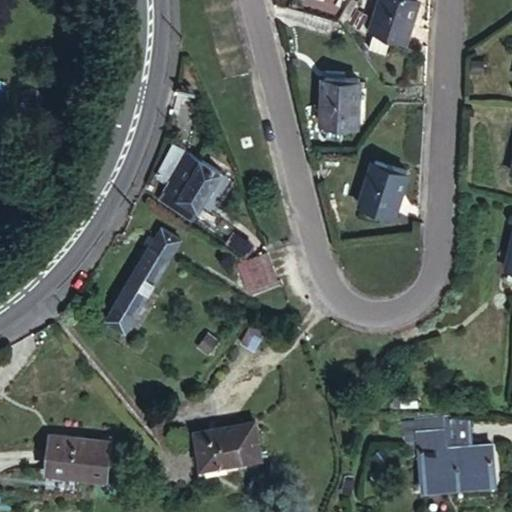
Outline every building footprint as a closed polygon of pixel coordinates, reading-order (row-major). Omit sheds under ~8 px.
[(243,72),(224,0),(194,0),(216,79),(243,72)] [(342,0),(334,15),(329,14),(337,25),(350,0),(342,0)] [(411,0),(375,0),(367,24),(370,24),(364,41),(379,47),(386,30),(400,34),(411,0)] [(320,77),(318,119),(354,119),(357,78),(320,77)] [(167,188),(203,207),(223,170),(189,150),(184,159),(173,152),(160,175),(171,182),(167,188)] [(376,155),(359,200),(390,212),(407,167),(376,155)] [(155,235),(150,243),(110,312),(131,324),(182,237),(161,224),(155,235)] [(144,240),(150,243),(155,235),(150,232),(144,240)] [(265,249),(250,255),(238,260),(249,287),(277,277),(265,249)] [(267,322),(254,315),(243,339),(256,345),(267,322)] [(210,420),(213,456),(259,452),(259,462),(279,460),(274,414),(210,420)] [(483,474),(481,440),(465,441),(463,415),(435,416),(407,424),(410,485),(447,482),(447,477),(483,474)] [(60,432),(57,468),(121,473),(123,436),(60,432)]
